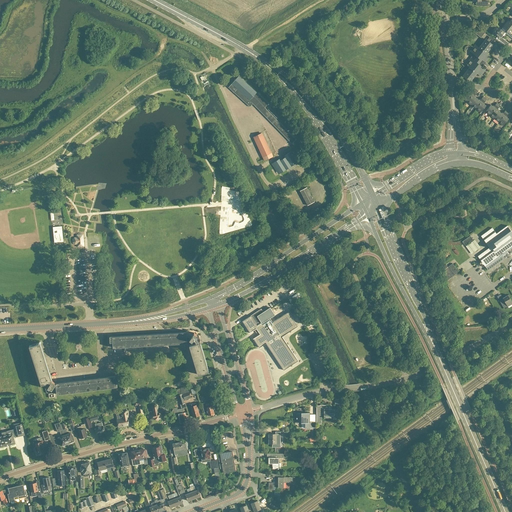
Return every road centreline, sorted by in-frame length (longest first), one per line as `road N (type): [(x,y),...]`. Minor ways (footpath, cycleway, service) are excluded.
road 1 (residential): [(0,479),(238,414)]
road 2 (secondary): [(372,196),(313,102),(244,49)]
road 3 (secondary): [(244,49),(302,104),(361,204)]
road 4 (secondary): [(504,511),(433,346)]
road 5 (unclassified): [(304,241),(260,174),(222,90)]
road 6 (residential): [(226,373),(192,381),(182,351),(123,355),(100,368)]
road 7 (secondary): [(433,346),(377,208)]
road 8 (secondary): [(367,216),(433,346)]
